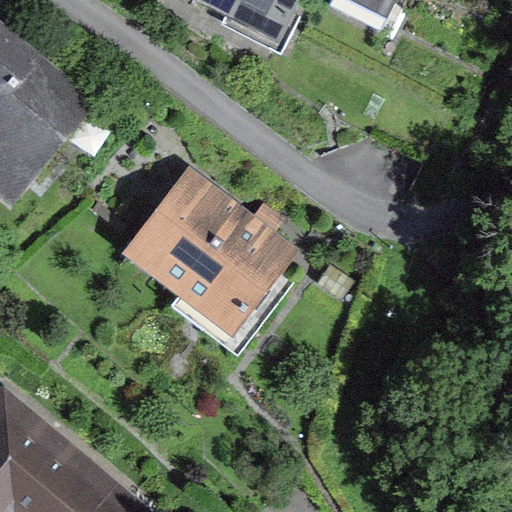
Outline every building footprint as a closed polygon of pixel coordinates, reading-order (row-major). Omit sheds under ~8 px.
[(191,0),(188,7),(220,23),(217,29),(278,59),(299,17),(290,12),(296,0),(191,0)] [(332,0),(382,24),(393,0),(332,0)] [(0,198),(13,210),(94,101),(0,22),(0,198)] [(261,202),(251,216),(184,168),(118,259),(231,340),(297,250),(274,233),(285,219),(261,202)] [(151,511),(3,384),(0,388),(0,511),(151,511)]
